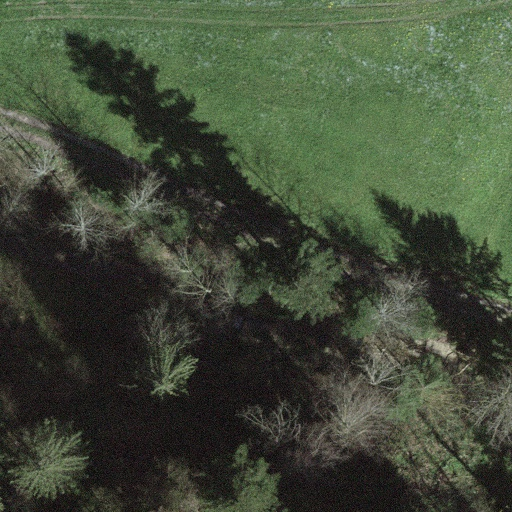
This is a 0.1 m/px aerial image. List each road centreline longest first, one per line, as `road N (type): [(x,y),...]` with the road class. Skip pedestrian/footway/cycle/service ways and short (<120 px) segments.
road 1 (track): [(511,321),(0,113)]
road 2 (track): [(488,0),(352,14),(0,14)]
